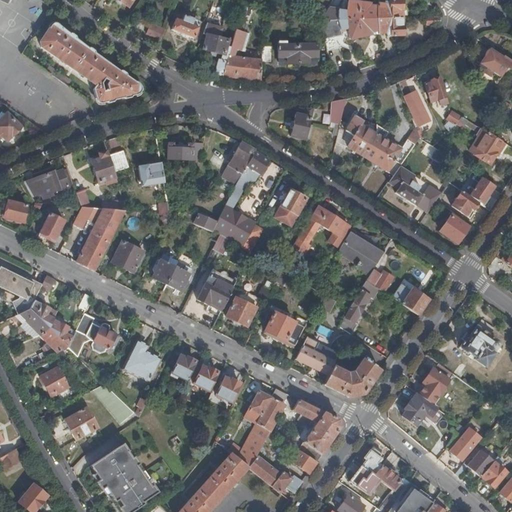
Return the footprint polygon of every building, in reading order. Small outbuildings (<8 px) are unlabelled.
[(319,21),(376,19),(376,7),(369,6),(369,4),(348,1),(347,8),(329,6),(327,9),(319,21)] [(376,19),(401,19),(401,10),(402,10),(401,1),(388,1),(389,5),(376,4),(376,7),(376,19)] [(312,16),(319,21),(327,9),(320,4),(312,16)] [(171,30),(200,41),(202,34),(206,24),(184,16),(182,22),(175,20),(171,30)] [(319,21),(321,28),(328,26),(328,31),(338,29),(339,30),(347,29),(349,40),(371,35),(371,33),(377,32),(376,19),(319,21)] [(377,32),(378,35),(386,33),(390,33),(390,36),(403,35),(402,26),(401,26),(401,19),(376,19),(377,32)] [(217,61),(213,75),(221,76),(230,47),(226,46),(228,41),(219,38),(221,29),(217,28),(209,26),(206,24),(202,34),(205,35),(202,50),(224,56),(222,62),(217,61)] [(91,52),(56,25),(53,25),(50,28),(40,42),(41,48),(86,80),(96,86),(93,90),(97,102),(99,104),(101,104),(138,95),(140,94),(141,91),(141,88),(139,86),(91,52)] [(147,35),(160,41),(164,32),(151,26),(147,35)] [(230,47),(221,76),(237,79),(250,81),(260,82),(261,62),(261,47),(262,39),(255,39),(255,46),(257,47),(256,60),(233,57),(235,50),(238,51),(240,50),(245,35),(235,32),(230,47)] [(287,65),(298,65),(298,46),(277,46),(277,58),(287,58),(287,65)] [(298,46),(298,65),(307,65),(307,58),(317,58),(317,46),(298,46)] [(261,47),(261,62),(270,63),(270,48),(261,47)] [(511,66),(511,62),(491,48),(480,64),(482,66),(490,71),(499,77),(505,69),(509,71),(511,66)] [(47,65),(44,70),(61,81),(64,77),(47,65)] [(490,71),(482,66),(479,70),(488,75),(490,71)] [(448,101),(440,79),(439,79),(438,78),(432,80),(432,81),(430,82),(431,83),(425,85),(430,103),(438,100),(439,103),(448,101)] [(416,92),(404,98),(407,106),(417,128),(430,122),(416,92)] [(346,100),(332,103),(332,122),(340,124),(342,116),(343,113),(346,100)] [(504,103),(500,109),(502,110),(507,112),(510,107),(504,103)] [(290,137),(305,140),(310,119),(312,111),(306,110),(304,112),(299,111),(297,116),(295,115),(290,137)] [(511,115),(507,112),(502,110),(499,114),(511,121),(511,115)] [(447,122),(455,127),(457,124),(461,118),(453,113),(447,122)] [(19,129),(20,128),(6,114),(0,119),(0,134),(6,141),(13,135),(15,135),(19,131),(19,129)] [(345,132),(370,147),(376,136),(361,126),(363,123),(354,117),(345,132)] [(461,118),(457,124),(461,127),(465,120),(461,118)] [(376,136),(370,147),(400,166),(414,146),(407,141),(400,151),(384,140),(388,133),(376,126),(376,136)] [(343,146),(363,158),(370,147),(345,132),(339,128),(335,145),(341,148),(343,146)] [(501,155),(507,146),(483,131),(469,153),(489,165),(496,156),(494,154),(495,153),(495,151),(501,155)] [(199,162),(203,145),(187,144),(187,146),(174,145),(174,143),(168,143),(167,160),(199,162)] [(237,185),(254,152),(240,143),(222,176),(237,185)] [(385,172),(392,177),(399,167),(400,166),(370,147),(363,158),(385,172)] [(122,151),(108,156),(113,172),(127,168),(122,151)] [(108,156),(106,152),(97,154),(99,159),(91,162),(98,184),(115,178),(113,172),(108,156)] [(255,226),(256,224),(232,211),(244,189),(241,188),(246,179),(248,180),(252,171),(259,176),(268,161),(254,152),(237,185),(217,223),(212,232),(219,235),(236,245),(242,249),(255,226)] [(443,156),(436,152),(432,158),(439,163),(443,156)] [(164,184),(160,164),(138,167),(142,187),(164,184)] [(441,194),(399,167),(392,177),(387,184),(397,191),(395,194),(427,215),(435,202),(441,194)] [(73,185),(67,168),(53,174),(53,172),(24,183),(32,197),(40,194),(42,199),(53,195),(52,192),(73,185)] [(477,203),(482,206),(494,188),(481,179),(469,198),(477,203)] [(290,227),(305,200),(289,191),(274,218),(290,227)] [(469,198),(460,192),(451,207),(467,218),(477,203),(469,198)] [(87,198),(79,201),(81,207),(82,207),(90,208),(87,198)] [(169,215),(166,198),(163,198),(165,204),(156,206),(158,214),(169,215)] [(102,209),(103,209),(116,210),(117,202),(103,201),(102,209)] [(22,223),(26,206),(8,202),(4,219),(22,223)] [(318,207),(317,207),(310,219),(290,252),(300,258),(309,245),(307,244),(318,225),(333,234),(335,236),(337,234),(342,237),(349,228),(324,212),(325,211),(319,206),(318,207)] [(82,207),(73,226),(90,235),(103,209),(102,209),(90,208),(82,207)] [(90,235),(76,263),(95,272),(125,211),(116,210),(103,209),(90,235)] [(193,224),(197,217),(186,212),(185,220),(193,224)] [(54,240),(64,221),(49,214),(40,233),(54,240)] [(212,232),(217,223),(198,215),(197,217),(193,224),(196,225),(212,232)] [(467,228),(457,222),(458,220),(452,215),(450,217),(449,216),(439,232),(456,244),(467,228)] [(263,231),(255,226),(242,249),(249,253),(250,253),(263,231)] [(372,270),(384,251),(365,239),(366,236),(359,235),(351,230),(338,253),(356,265),(358,266),(360,264),(364,270),(369,275),(372,270)] [(333,234),(328,242),(336,247),(342,237),(337,234),(335,236),(333,234)] [(133,274),(144,252),(122,241),(111,263),(133,274)] [(249,253),(242,249),(236,245),(233,250),(247,258),(249,253)] [(511,252),(511,254),(507,251),(500,260),(511,269),(511,268),(511,252)] [(152,278),(167,286),(175,269),(166,264),(169,259),(163,256),(160,261),(157,260),(153,270),(153,272),(154,273),(152,278)] [(288,267),(283,263),(279,270),(282,271),(285,273),(288,267)] [(356,268),(369,275),(364,270),(360,264),(358,266),(356,268)] [(175,269),(167,286),(181,293),(183,287),(184,288),(187,287),(192,277),(189,275),(192,270),(186,267),(183,272),(175,269)] [(28,310),(33,302),(40,288),(41,285),(31,280),(30,283),(1,268),(0,269),(0,285),(20,296),(18,300),(11,303),(17,316),(28,310)] [(365,282),(378,290),(383,294),(394,278),(384,272),(381,276),(372,270),(369,275),(365,282)] [(282,271),(276,283),(283,287),(289,275),(285,273),(282,271)] [(49,292),(54,280),(46,276),(41,285),(40,288),(49,292)] [(210,312),(219,316),(232,288),(215,280),(212,287),(205,284),(197,301),(212,308),(210,312)] [(339,328),(348,334),(370,298),(372,300),(378,290),(365,282),(348,310),(339,328)] [(402,306),(418,316),(428,301),(412,290),(402,306)] [(84,311),(90,298),(85,295),(78,308),(84,311)] [(329,313),(336,302),(327,297),(321,309),(329,313)] [(247,328),(256,309),(235,298),(226,317),(247,328)] [(52,321),(56,314),(49,310),(40,305),(40,306),(33,302),(28,310),(48,329),(52,321)] [(20,319),(38,337),(49,331),(48,329),(28,310),(17,316),(14,317),(18,321),(20,319)] [(295,347),(304,328),(274,313),(264,332),(276,338),(274,342),(292,351),(294,347),(295,347)] [(93,319),(83,314),(75,331),(85,336),(93,319)] [(489,337),(494,329),(481,320),(467,340),(465,340),(460,348),(467,353),(475,358),(474,360),(485,368),(494,354),(490,351),(496,342),(489,337)] [(49,331),(66,348),(74,332),(59,324),(58,325),(52,321),(48,329),(49,331)] [(106,349),(108,350),(115,336),(107,332),(109,329),(108,326),(104,324),(101,325),(100,329),(99,329),(91,346),(92,350),(99,354),(104,352),(106,349)] [(37,355),(41,361),(65,349),(66,348),(49,331),(38,337),(46,344),(43,347),(45,351),(37,355)] [(294,360),(328,376),(332,368),(335,363),(313,352),(318,343),(306,337),(294,360)] [(147,347),(136,342),(123,370),(149,383),(159,361),(144,353),(147,347)] [(185,360),(179,356),(170,373),(186,381),(195,362),(186,358),(185,360)] [(364,394),(380,371),(363,360),(354,374),(347,375),(332,368),(328,376),(324,385),(349,398),(364,394)] [(452,375),(438,364),(433,370),(432,369),(422,384),(439,395),(452,375)] [(208,392),(217,374),(208,369),(208,371),(202,368),(193,385),(208,392)] [(71,386),(67,388),(56,369),(40,378),(51,397),(57,394),(61,401),(75,393),(71,386)] [(230,403),(239,384),(231,380),(230,382),(224,379),(215,396),(230,403)] [(119,423),(135,414),(106,388),(104,385),(92,391),(119,423)] [(281,405),(286,395),(275,390),(270,399),(281,405)] [(261,416),(270,399),(257,392),(248,410),(261,416)] [(414,427),(430,405),(415,393),(403,410),(405,412),(401,417),(414,427)] [(463,421),(467,425),(487,400),(483,396),(463,421)] [(283,406),(281,405),(270,399),(261,416),(256,425),(269,433),(283,406)] [(338,421),(297,401),(291,411),(316,423),(302,443),(316,453),(311,460),(316,463),(340,428),(338,421)] [(97,429),(86,409),(64,421),(75,441),(97,429)] [(256,457),(269,433),(256,425),(242,450),(237,460),(248,468),(257,458),(256,457)] [(460,462),(478,441),(466,431),(449,452),(460,462)] [(285,443),(294,450),(298,444),(289,437),(286,441),(284,440),(283,442),(285,443)] [(291,455),(294,450),(285,443),(283,446),(286,447),(284,450),(291,455)] [(237,460),(242,450),(233,444),(228,452),(231,455),(237,460)] [(128,453),(123,445),(91,467),(95,474),(96,474),(101,481),(97,483),(102,491),(105,488),(115,503),(112,505),(116,511),(120,510),(121,511),(134,511),(144,505),(143,503),(158,493),(153,487),(151,488),(146,481),(149,480),(144,473),(142,474),(137,467),(139,466),(134,459),(132,460),(127,453),(128,453)] [(480,453),(486,457),(489,453),(484,448),(480,453)] [(98,450),(88,455),(92,464),(102,459),(98,450)] [(14,451),(0,458),(0,465),(3,471),(21,462),(14,451)] [(366,460),(361,467),(373,476),(380,466),(377,464),(380,459),(369,451),(363,458),(366,460)] [(316,463),(311,460),(304,456),(298,452),(297,454),(291,462),(308,474),(316,463)] [(469,469),(480,478),(492,463),(486,457),(480,453),(479,452),(467,467),(463,464),(454,475),(460,479),(469,469)] [(248,469),(248,468),(237,460),(231,455),(179,511),(208,511),(214,507),(238,480),(248,469)] [(294,495),(302,483),(293,476),(291,479),(283,473),(280,476),(257,458),(248,468),(249,469),(274,489),(280,494),(284,488),(294,495)] [(492,463),(480,478),(493,489),(506,474),(498,467),(502,463),(496,458),(492,463)] [(373,476),(379,480),(393,491),(400,482),(391,474),(393,472),(389,468),(386,471),(380,466),(373,476)] [(373,476),(361,467),(350,482),(368,495),(379,480),(373,476)] [(400,481),(407,486),(410,483),(417,472),(411,467),(400,481)] [(437,498),(441,492),(417,472),(410,483),(434,501),(437,498)] [(511,503),(511,501),(511,478),(511,479),(499,494),(511,503)] [(389,511),(407,486),(400,481),(400,482),(393,491),(389,495),(383,503),(378,509),(381,511),(389,511)] [(389,511),(426,511),(434,501),(410,483),(407,486),(389,511)] [(33,485),(18,503),(28,511),(34,511),(46,497),(33,485)] [(277,498),(280,494),(274,489),(271,493),(277,498)] [(375,498),(383,503),(389,495),(382,490),(375,498)] [(338,511),(360,511),(361,511),(359,511),(363,506),(348,495),(337,511),(338,511)] [(434,501),(426,511),(443,511),(447,505),(437,498),(434,501)]
